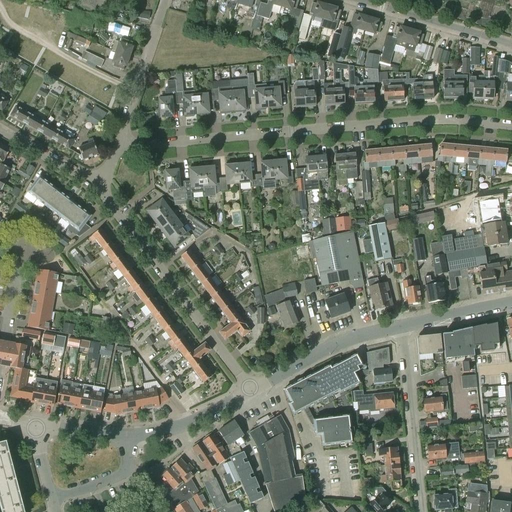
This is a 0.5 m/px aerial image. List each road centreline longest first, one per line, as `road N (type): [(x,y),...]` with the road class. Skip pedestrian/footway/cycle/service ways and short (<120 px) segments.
road 1 (residential): [(116,146),(427,119),(511,126)]
road 2 (residential): [(98,185),(249,389)]
road 3 (residential): [(420,511),(400,327)]
road 4 (residential): [(249,389),(338,344),(400,327)]
road 5 (residential): [(511,44),(355,0)]
road 6 (residential): [(116,146),(164,0)]
road 7 (residential): [(124,436),(171,429),(249,389)]
